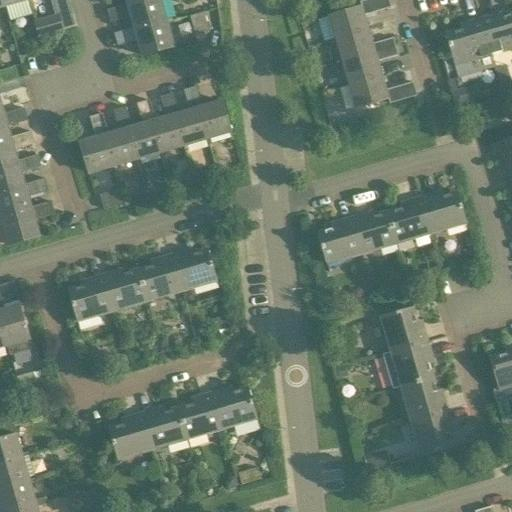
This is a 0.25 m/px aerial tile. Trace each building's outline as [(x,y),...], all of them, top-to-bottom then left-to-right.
[(111,23),(131,17),(131,16),(129,9),(158,0),(125,0),(127,5),(107,10),(111,23)] [(118,46),(137,41),(139,40),(136,32),(167,23),(160,0),(158,0),(129,9),(131,16),(131,17),(134,28),(114,34),(118,46)] [(366,0),(360,2),(361,7),(328,16),(335,40),(368,30),(364,15),(391,8),(388,0),(366,0)] [(196,36),(209,32),(210,32),(204,12),(190,16),(196,36)] [(39,37),(63,30),(58,15),(34,23),(39,37)] [(511,48),(511,15),(497,20),(496,16),(481,20),(494,67),(498,66),(494,54),(511,48)] [(494,67),(481,20),(466,24),(467,28),(445,35),(458,79),(494,68),(494,67)] [(167,23),(136,32),(139,40),(137,41),(142,57),(174,47),(167,23)] [(342,63),(396,48),(393,39),(372,45),(368,30),(335,40),(342,63)] [(348,86),(381,76),(377,62),(398,56),(396,48),(342,63),(348,86)] [(413,83),(385,91),(381,76),(348,86),(355,110),(388,100),(389,105),(417,97),(413,83)] [(502,92),(511,89),(507,76),(498,79),(502,92)] [(184,91),(189,111),(189,112),(198,109),(207,140),(231,133),(222,101),(202,107),(196,87),(184,91)] [(464,103),(480,98),(476,88),(461,92),(464,103)] [(160,97),(166,118),(174,116),(183,147),(207,140),(198,109),(189,112),(189,111),(179,114),(173,94),(160,97)] [(24,109),(4,115),(0,101),(0,120),(4,119),(7,128),(8,128),(8,127),(28,121),(24,109)] [(137,104),(143,124),(143,125),(151,123),(160,154),(183,147),(174,116),(166,118),(155,121),(149,101),(137,104)] [(113,111),(119,131),(119,132),(127,130),(136,161),(160,154),(151,123),(143,125),(143,124),(132,128),(126,108),(113,111)] [(90,118),(95,138),(96,139),(104,137),(113,168),(136,161),(127,130),(119,132),(119,131),(108,135),(102,114),(90,118)] [(31,133),(11,139),(8,128),(7,128),(4,119),(0,120),(0,146),(11,143),(14,151),(15,151),(35,145),(31,133)] [(113,168),(104,137),(96,139),(95,138),(80,143),(89,175),(113,168)] [(38,156),(18,162),(15,151),(14,151),(11,143),(0,146),(0,171),(18,166),(20,174),(21,174),(42,168),(38,156)] [(45,180),(25,186),(21,174),(20,174),(18,166),(0,171),(0,197),(25,190),(27,198),(28,198),(48,192),(45,180)] [(190,171),(194,184),(206,180),(203,167),(190,171)] [(181,176),(183,187),(192,184),(189,174),(181,176)] [(52,203),(32,209),(28,198),(27,198),(25,190),(0,197),(0,216),(2,222),(32,214),(34,222),(35,221),(35,222),(55,216),(52,203)] [(99,196),(103,209),(103,211),(124,205),(120,190),(99,196)] [(420,199),(433,242),(437,241),(434,233),(466,224),(457,193),(437,199),(435,195),(420,199)] [(387,214),(396,245),(427,236),(429,243),(433,242),(420,199),(405,203),(407,208),(387,214)] [(32,214),(2,222),(9,246),(40,237),(35,222),(35,221),(34,222),(32,214)] [(351,219),(361,255),(396,245),(387,214),(367,220),(366,215),(351,219)] [(361,255),(351,219),(336,224),(337,228),(317,234),(326,265),(361,255)] [(171,257),(182,292),(216,282),(207,251),(187,256),(186,252),(171,257)] [(182,292),(171,257),(156,261),(157,265),(138,271),(147,302),(182,292)] [(442,276),(439,266),(427,270),(429,279),(442,276)] [(147,302),(138,271),(118,276),(117,272),(101,277),(111,312),(147,302)] [(111,312),(101,277),(87,281),(88,285),(67,291),(76,322),(111,312)] [(372,289),(375,298),(386,294),(384,285),(372,289)] [(33,350),(31,340),(21,305),(6,310),(0,289),(0,325),(6,347),(7,347),(10,356),(33,350)] [(391,352),(426,342),(421,327),(417,328),(411,308),(380,317),(391,352)] [(217,331),(228,329),(225,317),(214,319),(217,331)] [(392,389),(400,387),(432,378),(426,359),(430,357),(426,342),(391,352),(382,355),(392,389)] [(511,385),(511,347),(509,348),(511,353),(489,359),(498,390),(511,385)] [(115,367),(127,363),(125,355),(112,359),(115,367)] [(344,366),(335,369),(338,378),(347,375),(344,366)] [(411,422),(446,412),(442,397),(437,399),(432,378),(400,387),(411,422)] [(46,379),(39,381),(19,387),(24,404),(51,396),(46,379)] [(211,395),(221,430),(257,419),(248,389),(227,394),(226,390),(211,395)] [(221,430),(211,395),(197,399),(198,403),(178,409),(187,440),(221,430)] [(187,440),(178,409),(158,415),(157,411),(142,415),(152,450),(187,440)] [(446,412),(411,422),(421,458),(452,449),(446,428),(450,427),(446,412)] [(152,450),(142,415),(127,419),(128,424),(108,429),(117,460),(152,450)] [(0,463),(22,457),(12,421),(0,424),(0,463)] [(363,456),(367,472),(377,470),(373,454),(363,456)] [(22,457),(0,463),(0,489),(29,481),(22,457)] [(237,475),(240,485),(249,483),(246,472),(237,475)] [(29,481),(0,489),(0,511),(7,511),(44,502),(43,498),(35,500),(29,481)] [(44,502),(7,511),(37,511),(37,507),(45,505),(44,502)]
